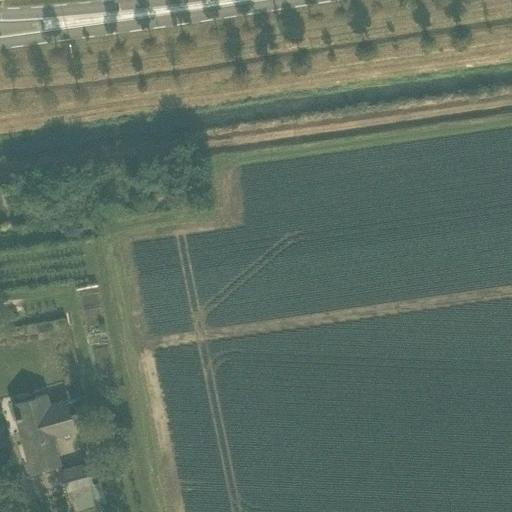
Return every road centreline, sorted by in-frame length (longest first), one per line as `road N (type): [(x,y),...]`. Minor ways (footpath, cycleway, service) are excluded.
road 1 (primary): [(0,44),(258,0)]
road 2 (primary): [(193,0),(0,14)]
